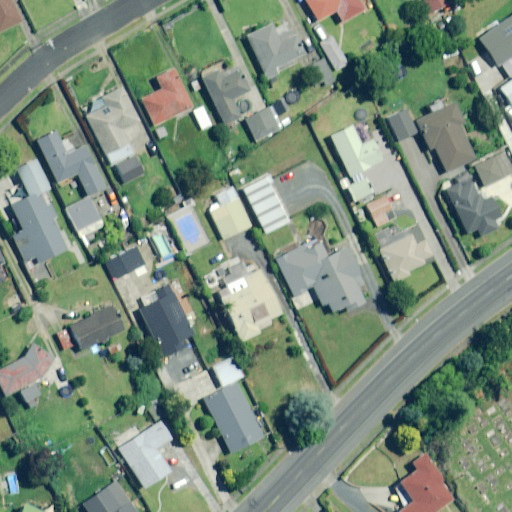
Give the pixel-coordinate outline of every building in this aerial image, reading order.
[(0,0),(0,32),(19,23),(8,0),(0,0)] [(302,0),(316,22),(334,12),(341,24),(364,11),(357,0),(302,0)] [(456,1),(455,0),(423,0),(418,3),(424,16),(456,1)] [(511,15),(477,40),(496,67),(499,65),(508,78),(511,75),(511,15)] [(276,40),(269,25),(244,37),(265,80),(278,74),(275,68),(303,55),(292,32),(276,40)] [(347,64),(331,37),(319,45),(336,71),(347,64)] [(333,81),(321,59),(305,67),(314,86),(322,82),(324,86),(333,81)] [(247,92),(235,67),(219,75),(216,70),(199,78),(223,126),(239,118),(230,100),(247,92)] [(191,109),(172,70),(153,79),(159,90),(139,100),(152,127),(191,109)] [(511,104),(511,79),(498,89),(510,106),(511,104)] [(137,122),(119,88),(88,104),(93,113),(83,118),(113,174),(127,167),(129,171),(138,166),(120,131),(137,122)] [(461,126),(451,104),(413,121),(427,151),(432,148),(443,173),(472,160),(457,127),(461,126)] [(202,107),(192,112),(201,132),(211,127),(202,107)] [(272,115),(268,107),(243,120),(255,142),(292,123),(285,109),(272,115)] [(415,133),(403,110),(385,119),(397,142),(415,133)] [(163,126),(153,131),(157,141),(167,136),(163,126)] [(360,146),(350,126),(328,138),(348,178),(381,161),(370,140),(360,146)] [(59,144),(53,132),(33,142),(56,184),(74,174),(86,197),(103,188),(75,135),(59,144)] [(511,175),(501,154),(473,167),(482,188),(511,175)] [(47,189),(33,161),(13,171),(25,196),(8,204),(18,226),(20,231),(10,236),(26,269),(37,264),(64,251),(50,220),(54,219),(47,205),(45,206),(38,193),(47,189)] [(289,222),(265,176),(241,189),(264,235),(289,222)] [(481,194),(473,177),(443,190),(464,235),(475,230),(478,238),(496,230),(491,221),(497,218),(485,192),(481,194)] [(371,194),(364,179),(346,188),(353,202),(371,194)] [(251,227),(232,187),(215,195),(220,205),(208,211),(222,240),(251,227)] [(389,210),(382,197),(365,206),(377,228),(388,222),(384,213),(389,210)] [(102,227),(88,198),(64,209),(79,238),(102,227)] [(342,248),(330,254),(320,233),(294,247),(271,258),(292,298),(311,289),(320,307),(325,304),(330,313),(342,307),(345,312),(363,303),(354,285),(360,282),(342,248)] [(414,246),(410,236),(378,250),(392,283),(408,276),(406,272),(423,264),(421,260),(431,256),(424,241),(414,246)] [(144,265),(135,249),(104,265),(112,282),(144,265)] [(279,314),(259,271),(225,286),(229,295),(219,299),(239,342),(257,334),(254,326),(279,314)] [(191,336),(165,285),(140,299),(144,306),(136,310),(162,359),(186,347),(183,340),(191,336)] [(78,352),(98,343),(100,346),(108,342),(106,339),(121,332),(109,307),(66,327),(67,328),(54,334),(62,351),(75,345),(78,352)] [(32,384),(37,381),(52,358),(29,343),(20,357),(0,367),(0,395),(2,399),(16,392),(23,404),(25,403),(28,409),(36,405),(32,399),(39,396),(32,384)] [(235,382),(244,377),(235,357),(212,368),(222,388),(202,397),(229,454),(262,439),(235,382)] [(73,395),(64,376),(53,382),(63,400),(73,395)] [(168,440),(157,423),(115,449),(140,489),(167,472),(152,449),(168,440)] [(436,511),(452,501),(420,456),(409,463),(415,471),(391,487),(404,507),(397,511),(436,511)] [(131,511),(125,502),(112,482),(78,505),(82,511),(131,511)]
